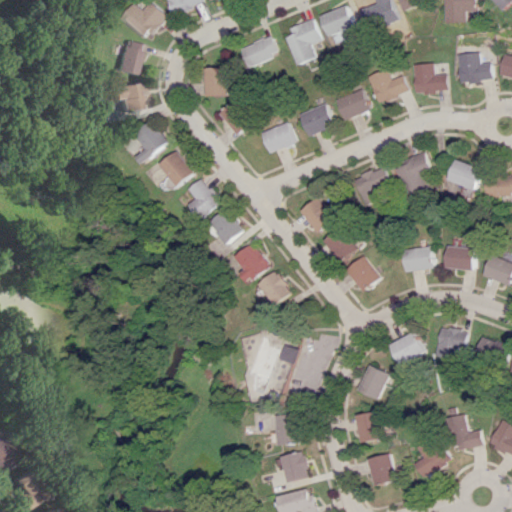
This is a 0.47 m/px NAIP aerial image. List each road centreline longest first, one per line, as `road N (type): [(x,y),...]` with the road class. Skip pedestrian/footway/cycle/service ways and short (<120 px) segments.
road 1 (residential): [(347,322),(180,111),(170,86),(171,67),(191,42),(282,0)]
road 2 (residential): [(479,123),(483,133),(508,142),(509,106),(492,108),(479,123),(413,122),(250,196)]
road 3 (residential): [(350,511),(323,419),(347,322)]
road 4 (residential): [(511,316),(427,297),(347,322)]
road 5 (residential): [(485,511),(497,494),(491,481),(474,477),(454,502),(417,511)]
